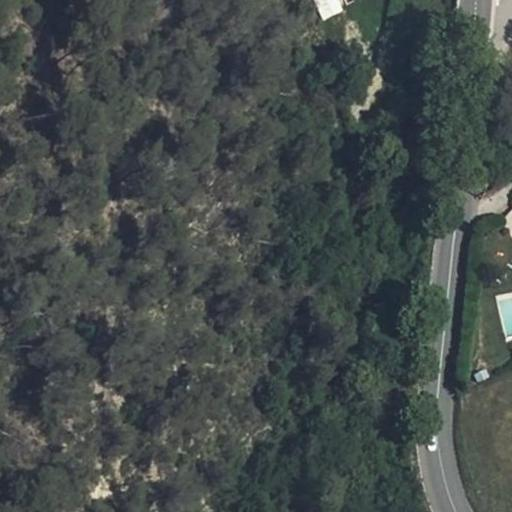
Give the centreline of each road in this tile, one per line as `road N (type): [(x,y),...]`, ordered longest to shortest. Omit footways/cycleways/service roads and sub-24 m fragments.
road 1 (tertiary): [(451,511),(434,417),(456,219)]
road 2 (tertiary): [(456,219),(475,0)]
